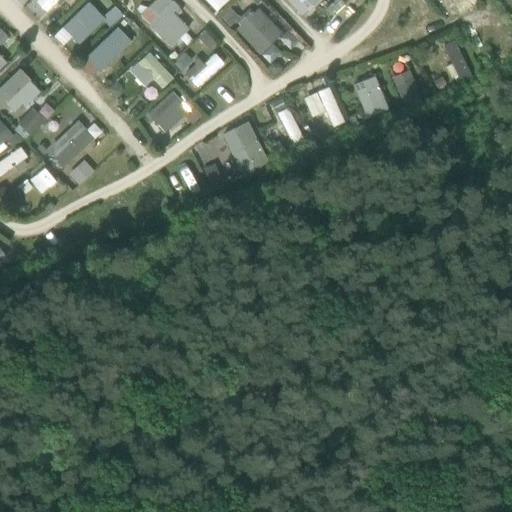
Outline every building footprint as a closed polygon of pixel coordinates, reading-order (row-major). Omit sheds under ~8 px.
[(58,0),(37,0),(36,1),(47,12),(58,0)] [(105,13),(113,4),(108,0),(90,0),(91,0),(105,13)] [(171,0),(155,0),(148,7),(157,16),(172,1),(171,0)] [(206,0),(217,10),(226,0),(206,0)] [(288,0),(302,14),(317,0),(288,0)] [(344,3),(341,0),(334,0),(325,9),(332,16),(344,3)] [(443,0),(449,8),(462,0),(443,0)] [(157,16),(148,25),(171,47),(179,38),(186,33),(189,29),(177,16),(182,11),(178,7),(179,7),(172,1),(157,16)] [(97,11),(89,3),(63,27),(71,36),(77,30),(84,38),(101,22),(93,15),(97,11)] [(230,27),(239,18),(230,8),(221,17),(230,27)] [(260,55),(283,34),(259,8),(255,12),(253,10),(239,24),(241,26),(236,30),(260,55)] [(101,19),(102,20),(109,27),(116,21),(107,13),(103,17),(101,19)] [(126,18),(120,24),(123,27),(129,21),(126,18)] [(0,28),(0,44),(8,37),(0,28)] [(127,36),(119,28),(86,58),(94,67),(127,36)] [(209,50),(216,44),(205,31),(198,37),(209,50)] [(450,63),(446,65),(455,84),(470,76),(452,40),(441,45),(450,63)] [(495,64),(504,60),(500,52),(491,57),(495,64)] [(173,78),(150,53),(138,63),(143,68),(134,76),(145,87),(154,80),(161,88),(173,78)] [(190,77),(188,78),(197,88),(224,63),(216,53),(204,64),(201,60),(186,73),(190,77)] [(271,63),(267,67),(274,75),(282,68),(278,63),(271,63)] [(0,88),(0,108),(31,79),(20,69),(0,88)] [(436,89),(446,83),(442,76),(432,81),(436,89)] [(371,77),(360,82),(366,95),(374,114),(385,109),(371,77)] [(397,85),(404,103),(419,97),(412,79),(397,85)] [(115,82),(106,90),(115,100),(121,94),(122,89),(115,82)] [(315,94),(331,128),(344,122),(329,88),(315,94)] [(174,93),(148,115),(157,124),(165,133),(189,111),(188,109),(184,104),(182,102),(174,93)] [(189,100),(184,104),(188,109),(194,105),(189,100)] [(33,108),(18,124),(30,136),(46,120),(33,108)] [(304,140),(287,108),(277,113),(294,145),(304,140)] [(388,109),(376,114),(379,121),(391,116),(388,109)] [(347,119),(351,128),(358,126),(354,116),(347,119)] [(0,144),(12,136),(0,119),(0,144)] [(78,121),(51,147),(53,149),(55,160),(63,169),(94,140),(85,130),(86,130),(78,121)] [(256,171),(270,164),(249,121),(234,129),(256,171)] [(340,135),(338,129),(331,132),(334,138),(340,135)] [(12,136),(6,140),(11,147),(20,140),(15,133),(12,136)] [(20,147),(0,161),(0,177),(14,167),(18,173),(27,166),(23,160),(28,157),(20,147)] [(85,162),(70,176),(78,186),(94,172),(85,162)] [(203,169),(212,187),(222,183),(214,164),(203,169)] [(46,165),(30,178),(41,193),(58,180),(46,165)] [(146,208),(167,200),(160,182),(139,190),(146,208)] [(17,186),(11,192),(17,199),(24,194),(17,186)] [(49,213),(55,208),(51,203),(45,208),(49,213)] [(0,263),(8,256),(0,246),(0,263)]
